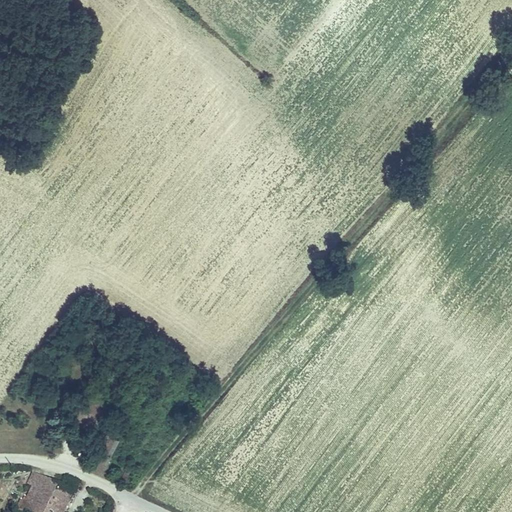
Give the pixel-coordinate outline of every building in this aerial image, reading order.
[(95,410),(97,411),(100,401),(73,390),(59,421),(84,433),(95,410)] [(86,434),(97,411),(95,410),(84,433),(86,434)] [(113,435),(101,430),(86,462),(98,468),(113,435)] [(20,482),(26,487),(34,475),(27,472),(20,482)] [(59,511),(73,485),(74,480),(61,475),(56,486),(34,475),(26,487),(17,506),(14,505),(10,511),(19,511),(22,508),(30,511),(59,511)]
